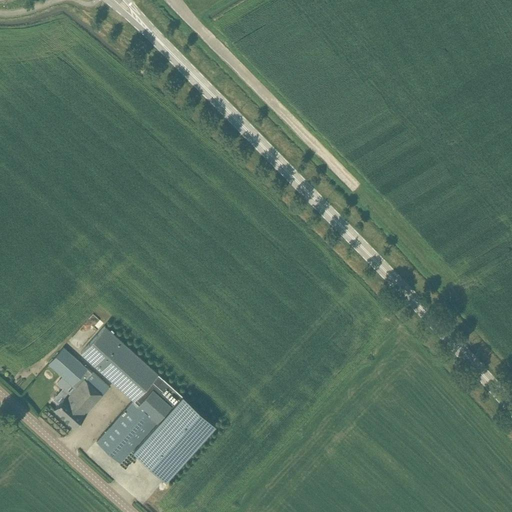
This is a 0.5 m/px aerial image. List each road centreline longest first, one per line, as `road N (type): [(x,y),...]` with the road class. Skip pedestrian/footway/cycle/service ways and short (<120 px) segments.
road 1 (primary): [(511,409),(140,21)]
road 2 (unclassified): [(135,511),(0,391)]
